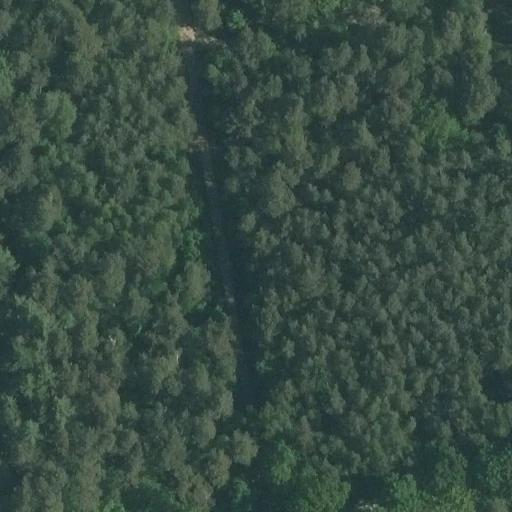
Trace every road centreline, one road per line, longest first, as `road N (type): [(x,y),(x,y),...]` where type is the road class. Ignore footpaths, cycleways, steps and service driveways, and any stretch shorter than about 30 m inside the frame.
road 1 (track): [(188,52),(270,511)]
road 2 (track): [(414,0),(188,52)]
